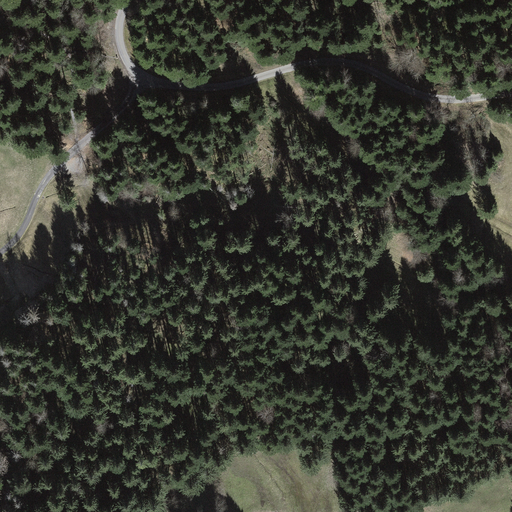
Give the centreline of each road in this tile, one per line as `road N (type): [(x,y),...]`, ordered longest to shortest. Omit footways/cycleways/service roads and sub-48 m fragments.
road 1 (unclassified): [(131,0),(119,43),(137,80),(182,89),(231,85),(312,61),(342,61),(431,99),(511,93)]
road 2 (track): [(137,80),(124,107),(44,180),(22,232),(0,255)]
